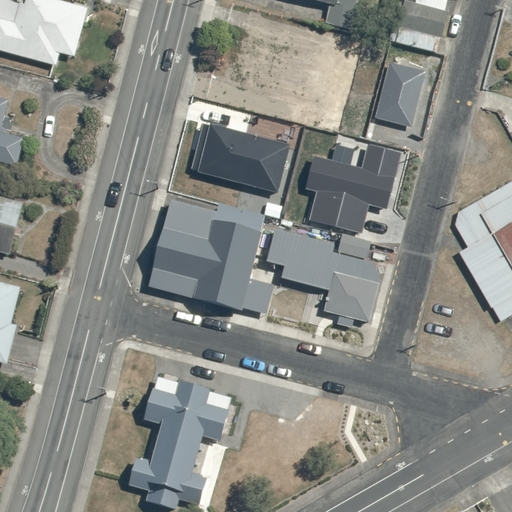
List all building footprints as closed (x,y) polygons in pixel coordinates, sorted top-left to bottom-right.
[(89,10),(50,0),(28,0),(27,5),(4,0),(0,0),(0,50),(59,66),(62,54),(76,57),(89,10)] [(311,0),(331,4),(327,23),(353,28),(359,0),(311,0)] [(455,0),(410,0),(398,43),(439,55),(455,0)] [(346,73),(318,65),(323,50),(344,56),(349,39),(323,31),(318,49),(317,48),(274,36),(268,58),(274,59),(267,84),(258,82),(252,102),(287,112),(292,94),(347,109),(351,94),(341,91),(346,73)] [(11,102),(0,98),(0,161),(20,167),(27,138),(4,132),(11,102)] [(374,138),(416,147),(424,112),(382,102),(374,138)] [(280,125),(254,118),(249,136),(202,124),(190,171),(252,187),(264,142),(275,145),(280,125)] [(511,182),(454,216),(472,247),(463,251),(503,321),(511,316),(511,182)] [(28,204),(0,197),(0,251),(16,256),(28,204)] [(246,222),(158,198),(135,284),(223,307),(246,222)] [(340,247),(276,228),(266,263),(287,269),(285,279),(331,292),(325,311),(342,316),(339,324),(358,330),(361,320),(370,323),(386,268),(367,262),(372,243),(343,234),(340,247)] [(0,362),(10,364),(13,349),(19,326),(14,325),(24,287),(0,281),(0,362)] [(216,396),(173,384),(170,396),(153,391),(144,424),(162,429),(158,444),(152,466),(138,462),(137,464),(131,487),(143,490),(139,505),(164,511),(184,511),(187,503),(197,506),(204,480),(194,477),(204,440),(218,444),(227,410),(214,406),(216,396)]
